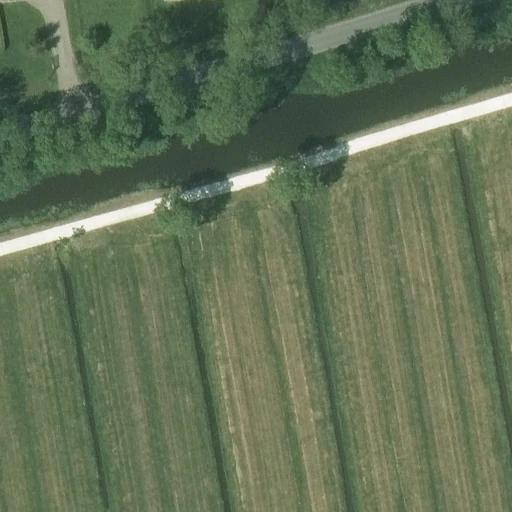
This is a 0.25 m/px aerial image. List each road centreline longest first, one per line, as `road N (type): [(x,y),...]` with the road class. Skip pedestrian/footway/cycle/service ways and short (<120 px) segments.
road 1 (track): [(0,252),(511,101)]
road 2 (unclassified): [(0,137),(459,0)]
